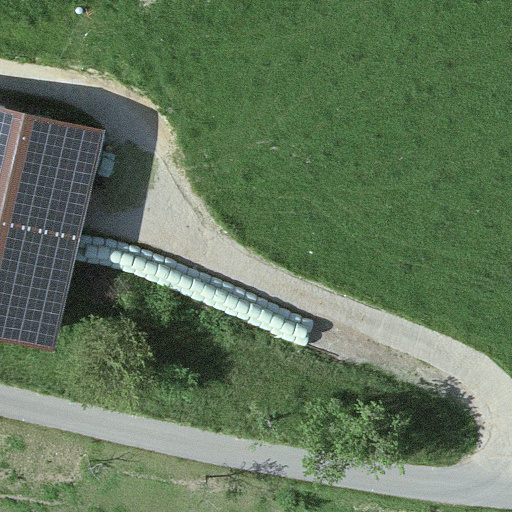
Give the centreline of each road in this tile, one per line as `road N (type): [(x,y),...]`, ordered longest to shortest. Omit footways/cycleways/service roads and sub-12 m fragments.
road 1 (track): [(0,76),(60,85),(98,101),(121,122),(177,236),(211,270),(452,362),(485,385),(511,424)]
road 2 (unclassified): [(0,400),(248,457),(511,491)]
